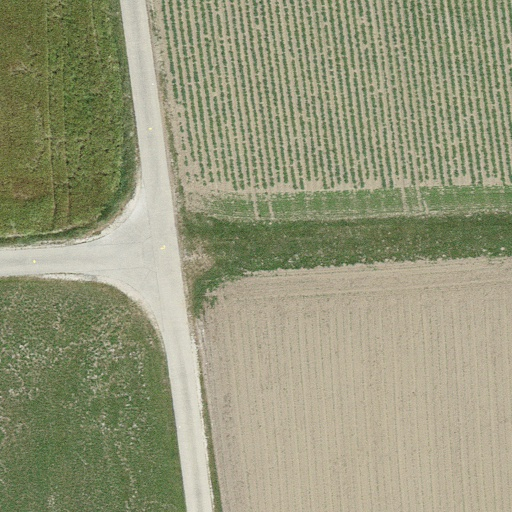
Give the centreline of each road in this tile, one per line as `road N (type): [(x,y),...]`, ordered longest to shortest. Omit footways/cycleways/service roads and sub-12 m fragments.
road 1 (unclassified): [(136,0),(162,254),(207,511)]
road 2 (track): [(0,263),(162,254)]
